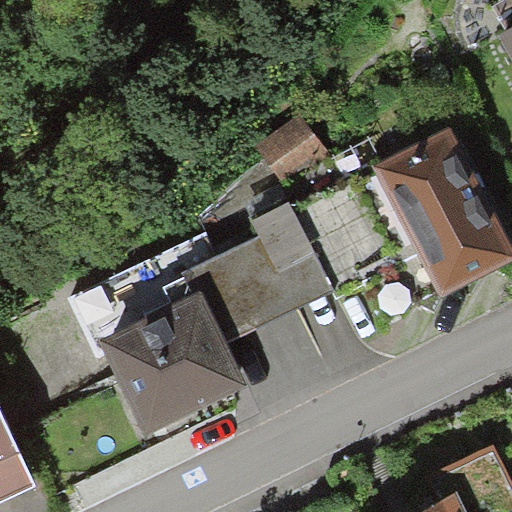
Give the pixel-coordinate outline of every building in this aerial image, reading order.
[(511,21),(491,33),(511,72),(511,21)] [(293,102),(250,128),(282,180),(325,153),(293,102)] [(511,251),(486,199),(449,124),(374,161),(437,290),(511,253),(511,251)] [(226,341),(334,286),(286,194),(248,213),(258,234),(189,271),(226,341)] [(189,282),(87,330),(138,439),(241,391),(189,282)] [(0,493),(33,478),(0,405),(0,493)] [(452,511),(442,493),(405,511),(452,511)]
